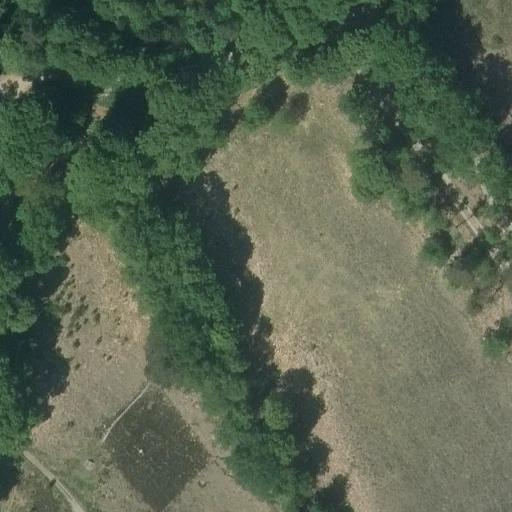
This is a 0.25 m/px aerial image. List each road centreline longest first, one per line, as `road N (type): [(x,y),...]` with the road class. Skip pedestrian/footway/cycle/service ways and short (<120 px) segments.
road 1 (track): [(333,27),(300,27),(168,73),(50,71),(0,93)]
road 2 (track): [(333,27),(511,276)]
road 3 (unknown): [(412,0),(392,17),(388,39),(470,149),(511,232)]
